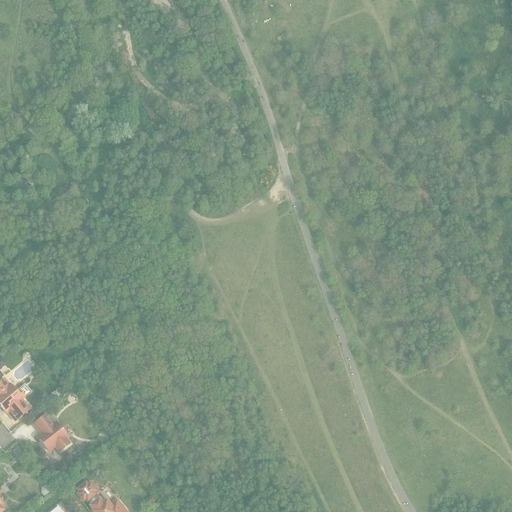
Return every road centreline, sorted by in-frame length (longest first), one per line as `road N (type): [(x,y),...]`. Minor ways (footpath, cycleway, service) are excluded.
road 1 (unclassified): [(410,511),(381,455),(222,0)]
road 2 (unknown): [(175,198),(148,199),(0,269)]
